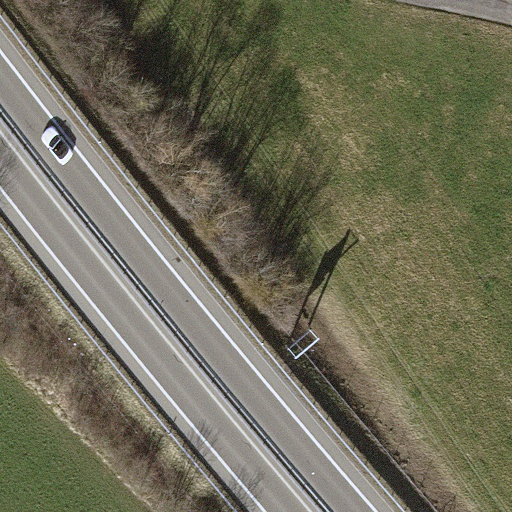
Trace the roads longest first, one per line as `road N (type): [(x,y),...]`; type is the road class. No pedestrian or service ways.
road 1 (trunk): [(355,511),(0,76)]
road 2 (trunk): [(0,160),(288,511)]
